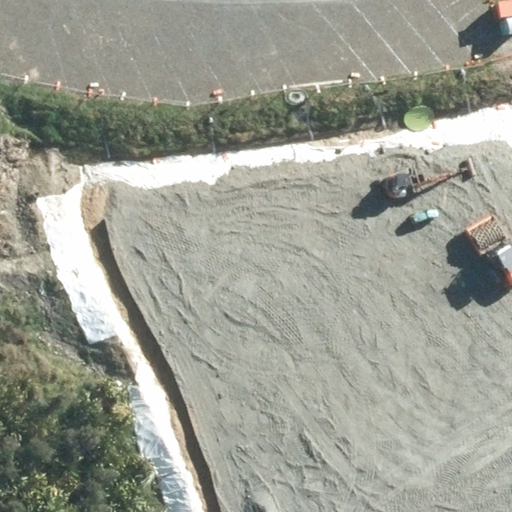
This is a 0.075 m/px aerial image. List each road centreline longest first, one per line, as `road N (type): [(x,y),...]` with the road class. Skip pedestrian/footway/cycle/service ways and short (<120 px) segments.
road 1 (trunk): [(511,350),(306,194),(197,138),(127,66)]
road 2 (trunk): [(127,66),(355,134),(511,144)]
road 3 (trunk): [(127,66),(20,0)]
